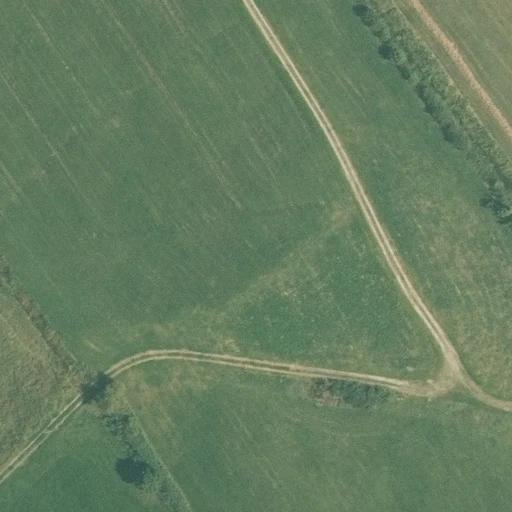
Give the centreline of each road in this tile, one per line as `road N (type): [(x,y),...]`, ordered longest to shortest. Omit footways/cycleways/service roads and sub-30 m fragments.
road 1 (track): [(461,396),(191,356),(135,358),(0,478)]
road 2 (track): [(246,0),(325,123),(445,346),(461,396)]
